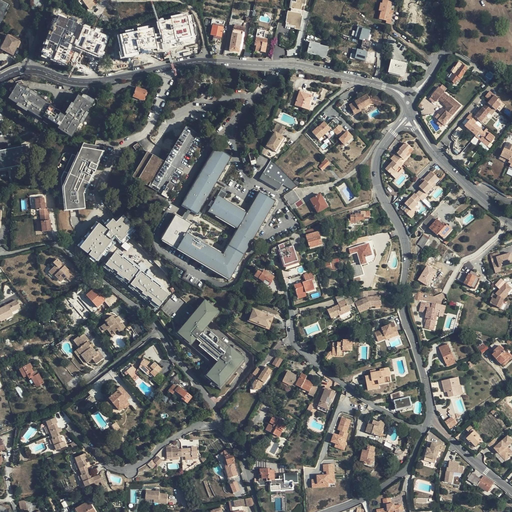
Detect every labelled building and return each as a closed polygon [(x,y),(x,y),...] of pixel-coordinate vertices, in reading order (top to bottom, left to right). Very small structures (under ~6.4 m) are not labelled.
[(0,0),(0,21),(1,22),(8,8),(7,7),(8,4),(0,0)] [(77,0),(78,1),(80,0),(82,0),(84,3),(89,9),(94,4),(91,0),(77,0)] [(287,12),(286,21),(288,22),(287,24),(295,25),(295,27),(300,28),(301,19),(300,19),(302,9),(301,8),(299,8),(300,2),(301,2),(304,3),(304,0),(290,0),(290,7),(291,7),(290,12),(287,12)] [(390,12),(390,9),(391,0),(381,0),(379,10),(381,10),(379,19),(387,20),(387,19),(391,20),(392,13),(390,12)] [(116,35),(122,59),(162,48),(161,43),(170,40),(177,47),(175,39),(192,34),(187,15),(183,16),(180,14),(175,15),(173,18),(167,20),(168,21),(165,25),(164,21),(161,22),(163,26),(164,27),(162,29),(161,30),(157,34),(155,32),(153,27),(149,28),(146,26),(137,28),(137,29),(116,35)] [(109,30),(68,17),(67,20),(54,16),(48,35),(52,36),(47,54),(91,67),(94,58),(59,47),(64,30),(96,40),(95,44),(104,47),(109,30)] [(220,41),(224,21),(212,18),(211,24),(213,25),(212,26),(211,35),(214,35),(213,40),(220,41)] [(236,48),(239,49),(240,43),(241,43),(242,37),(243,30),(244,31),(245,30),(245,27),(235,25),(234,28),(233,29),(230,49),(236,50),(236,48)] [(363,40),(362,45),(370,47),(371,42),(368,41),(371,30),(363,28),(363,27),(358,26),(355,37),(360,38),(360,39),(363,40)] [(319,31),(310,27),(308,31),(317,35),(319,31)] [(258,29),(256,35),(256,37),(267,39),(268,37),(269,32),(258,29)] [(10,36),(8,35),(1,49),(3,50),(10,36)] [(20,41),(10,36),(3,50),(13,55),(20,41)] [(265,52),(267,39),(256,37),(254,49),(255,50),(265,52)] [(320,44),(311,42),(309,47),(310,48),(309,52),(316,54),(325,57),(327,47),(320,45),(320,44)] [(370,47),(362,45),(360,50),(358,49),(356,55),(355,58),(364,61),(367,52),(368,52),(370,47)] [(406,64),(392,60),(389,71),(403,75),(406,64)] [(455,74),(451,80),(455,83),(458,79),(459,78),(460,78),(467,69),(459,63),(452,73),(455,74)] [(26,90),(17,84),(13,90),(16,91),(14,94),(11,93),(8,99),(17,104),(17,105),(26,111),(27,110),(42,119),(49,106),(50,104),(47,101),(40,96),(30,89),(27,88),(26,90)] [(137,88),(134,96),(145,101),(149,92),(137,88)] [(297,89),(292,88),(288,100),(293,102),(297,89)] [(444,92),(439,88),(430,97),(436,102),(439,99),(444,93),(444,92)] [(311,95),(300,92),(295,105),(295,106),(300,107),(309,110),(311,106),(308,105),(311,95)] [(498,99),(489,92),(485,97),(489,100),(490,101),(488,104),(493,108),(496,111),(496,109),(500,106),(501,105),(499,103),(497,101),(498,99)] [(449,97),(444,93),(439,99),(444,104),(449,97)] [(365,94),(348,105),(351,110),(357,107),(358,109),(370,102),(379,104),(380,97),(369,95),(366,96),(365,94)] [(87,113),(92,104),(87,100),(85,102),(82,100),(83,98),(78,95),(72,104),(71,103),(66,113),(66,114),(59,126),(61,128),(60,130),(69,135),(70,133),(73,135),(81,122),(82,123),(88,113),(87,113)] [(457,103),(449,97),(444,104),(443,104),(448,108),(445,112),(442,109),(438,114),(442,117),(438,121),(444,126),(452,117),(451,116),(454,113),(454,114),(460,107),(457,104),(457,103)] [(488,104),(487,103),(475,118),(478,121),(481,123),(486,116),(485,116),(488,113),(489,113),(493,108),(488,104)] [(65,116),(49,106),(41,121),(56,130),(65,116)] [(475,118),(470,114),(466,119),(469,121),(472,124),(469,128),(473,132),(473,133),(472,134),(476,137),(481,130),(475,124),(478,121),(475,118)] [(324,122),(313,133),(319,140),(331,129),(333,131),(341,138),(339,139),(344,145),(347,142),(352,138),(352,137),(347,132),(344,135),(342,134),(345,131),(333,120),(327,125),(324,122)] [(472,124),(469,121),(465,126),(473,133),(473,132),(469,128),(472,124)] [(279,126),(275,133),(279,135),(280,136),(285,129),(279,126)] [(148,151),(133,176),(166,197),(203,137),(186,127),(164,161),(148,151)] [(483,133),(481,130),(476,137),(488,146),(491,142),(494,138),(489,133),(485,131),(483,133)] [(277,152),(283,142),(277,139),(279,135),(275,133),(267,145),(277,152)] [(511,144),(509,143),(506,149),(503,148),(500,156),(509,160),(511,153),(511,152),(511,144)] [(404,161),(407,158),(406,156),(409,153),(408,152),(411,149),(406,144),(395,156),(401,162),(403,159),(404,161)] [(0,172),(22,167),(22,165),(32,162),(28,147),(0,153),(0,172)] [(95,168),(96,168),(98,165),(96,164),(103,150),(82,147),(81,147),(63,187),(65,210),(85,208),(84,196),(83,193),(94,170),(92,169),(93,167),(95,168)] [(215,148),(181,205),(188,209),(191,211),(197,214),(231,157),(215,148)] [(397,173),(399,175),(403,170),(401,168),(403,165),(401,162),(395,156),(391,160),(393,162),(386,170),(393,177),(397,173)] [(325,158),(321,162),(323,163),(320,166),(323,170),(330,163),(325,158)] [(282,184),(292,190),(298,186),(297,185),(293,182),(275,163),(273,161),(271,160),(260,179),(279,190),(282,184)] [(95,170),(94,170),(83,193),(84,196),(95,170)] [(427,193),(433,187),(431,186),(434,183),(439,178),(431,171),(424,179),(425,180),(423,183),(419,186),(422,188),(427,193)] [(428,195),(427,193),(422,188),(419,191),(426,197),(428,195)] [(294,204),(300,200),(293,190),(284,196),(294,210),(297,207),(294,204)] [(413,210),(416,207),(419,204),(418,202),(421,199),(423,200),(426,197),(419,191),(416,194),(415,193),(406,203),(409,206),(405,210),(410,215),(414,211),(413,210)] [(247,213),(217,196),(208,212),(237,229),(227,246),(244,256),(276,201),(259,192),(247,213)] [(321,195),(312,200),(318,212),(327,207),(321,195)] [(40,210),(42,232),(51,231),(48,209),(45,209),(44,198),(35,199),(36,210),(40,210)] [(185,221),(191,211),(188,209),(182,219),(185,221)] [(361,214),(359,214),(359,220),(360,220),(363,220),(363,217),(369,217),(370,212),(368,212),(368,210),(361,209),(361,211),(361,214)] [(98,218),(119,235),(122,230),(102,214),(98,218)] [(436,220),(434,217),(430,214),(419,226),(424,230),(428,226),(429,227),(436,220)] [(229,280),(244,256),(227,246),(222,255),(186,234),(191,225),(185,221),(182,219),(175,215),(161,240),(229,280)] [(445,227),(442,224),(437,219),(436,220),(429,227),(437,235),(439,234),(444,238),(452,229),(447,225),(445,227)] [(318,228),(306,231),(310,247),(322,244),(318,228)] [(431,241),(423,235),(418,243),(422,248),(419,253),(423,255),(431,241)] [(291,240),(273,247),(272,250),(272,252),(272,253),(273,254),(274,255),(275,255),(280,253),(286,269),(299,265),(291,240)] [(124,242),(121,247),(128,250),(130,245),(124,242)] [(365,258),(372,255),(369,243),(349,249),(351,254),(358,253),(360,262),(349,265),(353,277),(360,276),(363,275),(361,265),(367,263),(366,261),(365,258)] [(158,309),(169,294),(143,274),(145,271),(123,254),(122,255),(116,250),(103,267),(128,285),(128,286),(158,309)] [(499,251),(489,254),(490,258),(496,257),(497,261),(492,262),(495,273),(501,271),(500,267),(511,263),(511,257),(510,252),(500,255),(499,251)] [(59,264),(60,262),(56,258),(50,264),(52,266),(50,268),(45,273),(50,278),(52,277),(58,284),(65,276),(69,281),(77,273),(71,268),(68,270),(63,265),(61,267),(59,264)] [(267,268),(270,264),(261,258),(258,262),(267,268)] [(338,268),(336,259),(330,260),(330,261),(324,262),(326,268),(331,267),(332,269),(338,268)] [(418,280),(428,286),(437,270),(426,264),(418,280)] [(274,277),(264,270),(262,273),(258,271),(255,276),(264,281),(263,282),(268,286),(274,277)] [(467,275),(461,272),(457,279),(464,282),(463,283),(475,288),(479,279),(475,277),(468,273),(467,275)] [(315,280),(314,277),(313,274),(305,276),(307,282),(312,281),(315,280)] [(295,285),(297,295),(305,293),(315,291),(312,281),(307,282),(295,285)] [(493,298),(490,303),(499,308),(502,302),(504,299),(507,295),(506,294),(511,288),(505,283),(495,294),(497,295),(498,296),(496,299),(495,299),(493,298)] [(100,296),(98,294),(93,288),(86,294),(97,307),(104,301),(100,296)] [(367,297),(367,291),(359,291),(360,300),(367,297)] [(343,295),(336,297),(338,303),(345,300),(343,295)] [(80,305),(84,300),(80,296),(76,300),(80,305)] [(355,302),(359,311),(367,307),(370,306),(381,305),(380,296),(372,296),(372,298),(370,298),(370,297),(367,297),(360,300),(355,302)] [(0,307),(0,320),(1,322),(14,315),(12,312),(21,307),(16,299),(0,307)] [(208,352),(217,361),(204,376),(221,390),(245,362),(245,358),(237,351),(235,353),(206,328),(221,312),(206,299),(176,332),(204,357),(208,352)] [(345,300),(338,303),(339,305),(328,310),(331,318),(338,314),(339,315),(350,310),(348,305),(345,300)] [(424,327),(433,329),(438,308),(440,309),(441,303),(432,301),(432,303),(431,304),(428,303),(426,311),(425,317),(427,317),(424,327)] [(419,310),(426,311),(428,303),(420,302),(419,310)] [(272,316),(254,309),(249,320),(268,327),(272,316)] [(121,324),(119,322),(118,323),(115,319),(112,315),(105,320),(106,322),(101,327),(104,332),(107,330),(110,327),(114,332),(117,329),(119,332),(125,327),(122,323),(121,324)] [(140,336),(145,332),(136,320),(129,325),(136,335),(138,334),(140,336)] [(382,328),(374,331),(378,340),(386,337),(385,334),(392,332),(397,330),(394,321),(389,322),(389,323),(385,325),(382,326),(382,328)] [(116,334),(114,332),(110,327),(107,330),(112,337),(116,334)] [(77,349),(81,354),(84,353),(89,361),(92,359),(93,358),(100,353),(98,350),(96,352),(93,348),(93,347),(91,348),(89,346),(91,344),(90,344),(88,341),(90,339),(85,333),(80,337),(79,336),(75,339),(80,347),(77,349)] [(328,345),(331,351),(333,351),(333,355),(343,356),(343,350),(352,350),(353,339),(346,338),(346,340),(344,340),(342,341),(340,342),(337,342),(337,343),(332,343),(328,345)] [(497,340),(491,346),(494,350),(493,351),(494,352),(492,354),(501,364),(508,356),(504,351),(500,346),(501,345),(497,340)] [(483,342),(478,346),(482,352),(488,348),(483,342)] [(439,348),(446,363),(455,360),(448,344),(439,348)] [(100,349),(98,350),(100,353),(93,358),(94,359),(97,363),(105,357),(100,349)] [(333,356),(333,355),(333,351),(331,351),(329,352),(324,358),(329,361),(333,356)] [(204,357),(213,365),(217,361),(208,352),(204,357)] [(87,362),(89,361),(84,353),(81,354),(87,362)] [(277,357),(273,364),(278,366),(282,360),(277,357)] [(151,371),(150,372),(154,376),(161,369),(155,362),(154,362),(153,362),(152,363),(143,359),(140,364),(147,367),(151,371)] [(27,375),(33,372),(31,368),(32,367),(30,363),(19,369),(24,377),(27,375)] [(147,374),(150,372),(151,371),(147,367),(140,364),(139,367),(147,374)] [(125,371),(129,375),(135,370),(131,366),(125,371)] [(262,371),(255,380),(254,379),(251,384),(251,386),(252,389),(258,389),(258,385),(261,381),(263,382),(271,371),(265,367),(262,371)] [(257,367),(252,373),(255,375),(260,369),(257,367)] [(380,371),(376,372),(370,373),(371,376),(365,377),(367,384),(372,383),(373,385),(379,384),(391,382),(388,368),(380,369),(380,371)] [(262,371),(260,369),(255,375),(256,376),(254,378),(254,379),(255,380),(262,371)] [(299,377),(294,375),(293,376),(291,375),(292,374),(287,371),(281,383),(290,387),(292,384),(295,386),(296,385),(301,387),(305,379),(306,376),(301,374),(299,377)] [(31,378),(35,383),(37,382),(39,386),(44,383),(38,373),(35,375),(33,372),(27,375),(29,379),(31,378)] [(461,394),(459,385),(457,377),(443,380),(451,396),(461,394)] [(313,384),(305,379),(301,387),(309,391),(313,384)] [(442,381),(444,389),(447,388),(448,391),(449,397),(451,396),(443,380),(442,381)] [(175,390),(178,393),(182,396),(181,398),(187,403),(192,396),(178,386),(177,387),(173,384),(168,390),(172,393),(175,390)] [(319,387),(313,384),(309,391),(308,394),(313,397),(319,387)] [(21,397),(25,395),(18,385),(15,387),(21,397)] [(118,410),(120,408),(128,401),(127,400),(130,397),(120,385),(116,389),(117,390),(113,394),(112,393),(108,396),(108,397),(104,400),(109,406),(112,403),(118,410)] [(335,393),(325,389),(320,401),(318,406),(328,410),(332,402),(330,401),(332,398),(335,393)] [(409,398),(395,401),(397,409),(411,406),(409,398)] [(130,404),(128,401),(120,408),(122,410),(130,404)] [(275,428),(273,433),(279,437),(287,422),(278,417),(277,420),(273,417),(270,422),(274,425),(274,427),(275,428)] [(331,441),(335,443),(339,444),(338,448),(343,450),(346,442),(345,442),(348,433),(346,432),(350,420),(341,417),(337,429),(340,430),(338,435),(333,433),(331,441)] [(45,422),(47,427),(48,426),(51,433),(52,436),(59,433),(58,430),(59,429),(56,423),(57,423),(56,418),(45,422)] [(381,437),(385,422),(379,420),(379,422),(370,419),(366,432),(381,437)] [(451,419),(447,422),(451,427),(456,424),(451,419)] [(266,429),(273,433),(275,428),(274,427),(269,424),(266,429)] [(470,434),(468,436),(466,438),(470,442),(470,441),(475,446),(482,440),(479,437),(479,436),(473,429),(474,428),(471,425),(466,429),(468,432),(470,434)] [(56,445),(53,446),(55,450),(65,446),(64,442),(62,442),(59,433),(52,436),(56,445)] [(499,443),(495,439),(488,445),(493,450),(494,448),(498,452),(505,461),(511,456),(505,449),(507,447),(511,441),(511,440),(507,436),(499,443)] [(71,445),(73,451),(80,448),(75,441),(71,445)] [(432,443),(431,446),(430,450),(428,449),(424,461),(430,463),(431,458),(436,460),(438,451),(444,452),(446,447),(432,443)] [(375,447),(368,446),(367,451),(363,450),(360,460),(364,461),(364,463),(367,464),(368,464),(370,464),(371,464),(372,463),(375,453),(373,452),(375,447)] [(166,459),(172,459),(172,457),(178,457),(182,456),(181,449),(178,450),(178,448),(171,449),(171,447),(165,447),(166,459)] [(181,449),(182,456),(185,456),(192,456),(192,458),(197,458),(196,447),(191,447),(191,449),(181,449)] [(228,450),(221,452),(222,456),(225,455),(233,453),(231,448),(228,449),(228,450)] [(233,453),(225,455),(228,465),(235,463),(233,457),(234,457),(233,453)] [(79,469),(80,472),(87,470),(85,466),(87,466),(85,462),(84,462),(83,460),(86,459),(84,454),(73,459),(75,463),(76,463),(79,469)] [(154,461),(158,465),(162,460),(159,457),(154,461)] [(446,482),(453,482),(453,473),(463,474),(463,468),(460,468),(460,466),(449,461),(449,467),(447,467),(446,482)] [(327,475),(317,475),(317,478),(315,478),(311,478),(311,487),(317,487),(317,483),(334,483),(334,464),(324,464),(324,471),(327,471),(327,475)] [(270,469),(260,469),(261,475),(262,475),(262,479),(270,479),(270,481),(275,480),(274,474),(274,471),(270,471),(270,469)] [(80,472),(81,475),(84,482),(82,483),(84,488),(94,483),(92,478),(91,479),(87,470),(80,472)] [(494,483),(488,479),(483,476),(481,479),(470,472),(467,477),(468,478),(468,479),(488,492),(494,483)] [(280,480),(275,480),(275,486),(280,486),(280,491),(293,491),(293,484),(298,484),(298,474),(282,475),(282,477),(280,477),(280,480)] [(100,476),(92,478),(94,483),(95,485),(101,483),(102,482),(100,476)] [(154,503),(167,503),(167,493),(159,493),(159,490),(145,490),(145,499),(154,499),(154,503)] [(253,505),(252,498),(236,500),(237,506),(246,505),(247,507),(253,505)] [(391,503),(390,498),(383,500),(384,509),(376,511),(400,511),(402,511),(401,505),(395,506),(394,503),(391,503)] [(27,509),(25,500),(18,501),(20,510),(27,509)] [(95,511),(91,504),(89,505),(87,501),(75,509),(76,511),(95,511)]
